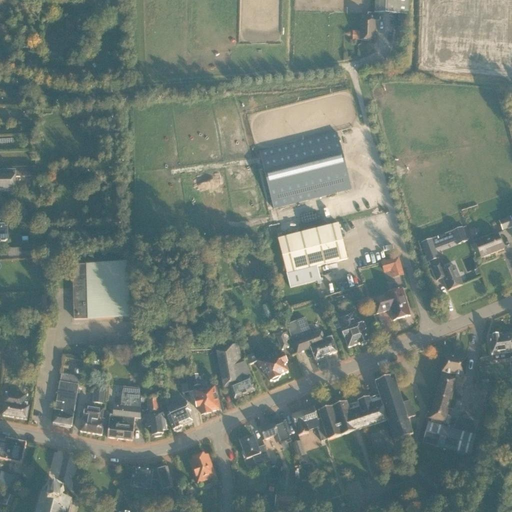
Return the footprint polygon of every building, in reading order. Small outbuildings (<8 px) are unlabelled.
[(361,40),(361,41),(374,41),(375,22),(379,22),(379,15),(408,16),(408,0),(374,0),(374,14),(368,14),(367,22),(362,22),(361,32),(361,37),(361,40)] [(60,56),(50,52),(48,58),(58,61),(60,56)] [(274,209),(351,190),(337,134),(322,138),(259,153),(261,161),(274,209)] [(0,193),(16,193),(16,179),(35,178),(35,168),(0,168),(0,193)] [(511,227),(511,222),(510,217),(499,222),(503,231),(511,227)] [(279,242),(282,254),(290,288),(320,281),(317,267),(347,259),(339,224),(278,240),(279,242)] [(462,229),(438,238),(439,242),(454,236),(457,246),(467,242),(462,229)] [(481,259),(504,250),(497,234),(475,243),(481,259)] [(431,240),(421,244),(426,257),(436,254),(431,240)] [(8,253),(2,253),(2,259),(8,258),(8,259),(21,258),(20,249),(8,249),(8,253)] [(38,259),(39,278),(51,277),(49,258),(38,259)] [(401,268),(399,259),(382,263),(384,272),(401,268)] [(129,319),(127,264),(73,266),(74,321),(129,319)] [(432,270),(436,282),(443,279),(448,292),(463,286),(455,267),(445,271),(442,265),(432,270)] [(393,322),(410,317),(402,290),(385,295),(386,297),(372,301),(377,315),(390,311),(393,322)] [(42,297),(42,310),(51,310),(51,297),(42,297)] [(335,312),(332,306),(327,308),(329,314),(335,312)] [(367,343),(368,342),(365,333),(366,333),(363,326),(358,328),(354,315),(339,321),(337,315),(331,317),(336,330),(341,328),(343,332),(342,333),(344,339),(345,338),(349,349),(359,345),(359,346),(360,346),(362,347),(366,345),(367,343)] [(315,362),(337,353),(332,338),(324,340),(322,333),(312,337),(305,319),(287,326),(297,355),(311,350),(315,362)] [(291,340),(288,332),(283,334),(282,332),(275,335),(282,352),(289,350),(286,342),(291,340)] [(511,335),(502,337),(501,336),(489,338),(492,356),(510,354),(511,358),(511,335)] [(235,400),(255,392),(250,380),(252,379),(246,363),(242,364),(239,344),(217,353),(223,389),(230,388),(235,400)] [(280,377),(288,374),(285,365),(288,364),(284,356),(277,359),(275,354),(265,359),(262,351),(246,359),(249,366),(257,363),(260,370),(264,368),(271,383),(280,378),(280,377)] [(451,417),(454,409),(457,396),(453,394),(457,380),(456,380),(456,376),(466,377),(468,358),(444,355),(441,374),(442,374),(430,419),(432,420),(431,424),(429,423),(423,443),(470,456),(476,436),(475,436),(478,426),(474,425),(475,422),(451,417)] [(72,426),(79,385),(80,377),(62,374),(61,382),(60,382),(53,423),(72,426)] [(185,378),(186,384),(188,393),(195,392),(194,387),(201,386),(198,375),(185,378)] [(375,383),(379,396),(369,400),(368,399),(357,402),(358,404),(347,407),(346,403),(318,413),(320,421),(327,441),(327,442),(388,422),(390,428),(387,429),(390,439),(393,437),(395,442),(413,436),(407,419),(415,417),(410,401),(402,404),(393,377),(375,383)] [(182,394),(188,393),(186,384),(180,386),(182,394)] [(210,412),(219,410),(214,387),(195,391),(197,401),(196,402),(197,409),(201,408),(202,415),(210,413),(210,412)] [(111,416),(108,439),(133,441),(136,419),(141,420),(140,390),(123,388),(122,404),(115,404),(114,416),(111,416)] [(93,404),(104,405),(105,392),(94,391),(93,404)] [(25,402),(26,399),(26,398),(26,397),(26,396),(24,396),(23,395),(21,395),(7,393),(3,416),(28,421),(30,408),(24,407),(25,404),(25,402)] [(159,414),(157,398),(148,400),(151,415),(147,416),(149,426),(152,425),(154,436),(155,436),(155,439),(163,437),(162,435),(164,435),(163,432),(167,431),(165,413),(159,414)] [(168,418),(174,432),(177,434),(182,431),(183,428),(183,427),(193,423),(189,414),(191,413),(186,401),(167,409),(169,414),(168,418)] [(81,432),(96,434),(102,436),(105,420),(103,420),(104,410),(95,409),(95,407),(85,405),(81,432)] [(327,441),(320,421),(318,422),(314,408),(291,416),(298,438),(309,434),(308,432),(316,429),(321,443),(327,441)] [(281,447),(282,446),(291,443),(290,439),(291,438),(290,436),(291,436),(286,422),(274,427),(274,426),(260,431),(264,442),(277,437),(281,447)] [(265,446),(257,449),(253,438),(240,442),(246,461),(253,458),(255,464),(259,466),(270,461),(265,446)] [(27,445),(5,440),(0,460),(22,465),(27,445)] [(305,456),(300,442),(292,444),(297,459),(305,456)] [(198,484),(216,478),(208,457),(205,458),(204,456),(193,460),(194,462),(190,464),(198,484)] [(167,468),(156,471),(156,473),(153,474),(153,473),(144,471),(134,470),(131,487),(150,490),(152,481),(159,482),(162,491),(171,488),(173,488),(173,487),(172,486),(172,485),(172,482),(171,480),(171,479),(167,468)] [(0,485),(13,490),(17,475),(2,470),(0,476),(0,485)] [(187,508),(181,486),(173,488),(177,503),(178,503),(180,510),(187,508)] [(51,494),(50,496),(42,494),(40,500),(39,500),(39,502),(38,510),(36,509),(36,511),(37,511),(69,511),(70,511),(71,509),(70,508),(72,502),(63,499),(64,496),(65,497),(65,494),(62,493),(62,494),(54,492),(54,491),(51,490),(50,493),(51,494)] [(260,507),(262,494),(247,492),(245,505),(260,507)] [(196,504),(192,493),(186,495),(190,506),(196,504)] [(10,508),(15,498),(7,494),(2,505),(10,508)] [(296,500),(276,498),(275,507),(295,509),(296,500)]
